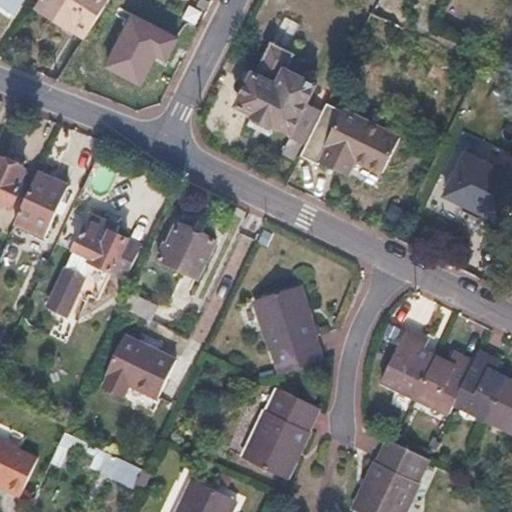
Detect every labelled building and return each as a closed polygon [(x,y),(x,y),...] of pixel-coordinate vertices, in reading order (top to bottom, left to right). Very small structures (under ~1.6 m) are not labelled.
[(1,0),(17,9),(23,0),(1,0)] [(39,0),(34,8),(59,24),(84,39),(109,0),(108,0),(39,0)] [(299,143),(304,145),(322,109),(306,101),(316,82),(296,72),(286,68),(292,55),(294,51),(285,47),(297,22),(283,15),(253,72),(251,71),(235,103),(252,111),(250,115),(251,115),(270,124),(271,125),(273,122),(289,130),(287,135),(287,137),(299,143)] [(292,55),(286,68),(296,72),(302,60),(292,55)] [(381,171),(398,135),(326,101),(322,109),(304,145),(300,154),(317,163),(319,160),(346,174),(354,157),(381,171)] [(267,132),(270,124),(251,115),(248,123),(267,132)] [(299,143),(287,137),(280,152),(292,158),(299,143)] [(499,229),(511,201),(511,175),(464,152),(444,195),(461,204),(458,209),(499,229)] [(0,198),(14,205),(23,185),(31,189),(37,175),(25,169),(10,163),(0,157),(0,198)] [(37,175),(31,189),(15,224),(45,237),(68,186),(53,179),(38,172),(37,175)] [(99,219),(90,215),(48,307),(68,316),(92,263),(126,279),(143,244),(106,227),(108,222),(99,219)] [(169,242),(165,241),(157,258),(199,278),(217,240),(198,232),(179,223),(169,242)] [(298,286),(253,300),(268,351),(271,350),(278,374),(319,362),(311,336),(313,335),(307,315),(298,286)] [(158,305),(131,292),(124,307),(151,320),(158,305)] [(416,335),(403,329),(378,380),(412,397),(432,356),(420,350),(425,339),(416,335)] [(151,346),(124,334),(106,372),(110,373),(103,387),(124,397),(131,384),(160,397),(177,358),(151,346)] [(442,361),(432,356),(412,397),(446,413),(451,402),(470,361),(454,353),(447,350),(442,361)] [(476,350),(470,361),(451,402),(484,419),(504,377),(493,372),(498,361),(491,358),(476,350)] [(511,380),(504,377),(484,419),(511,432),(511,380)] [(266,411),(264,411),(241,458),(285,480),(308,432),(306,431),(317,408),(277,388),(266,411)] [(4,393),(0,400),(0,407),(20,417),(27,403),(4,393)] [(383,460),(381,459),(357,507),(368,511),(407,511),(423,480),(421,479),(433,456),(394,437),(383,460)] [(38,456),(0,438),(0,480),(8,484),(6,488),(13,492),(20,495),(38,456)] [(146,470),(119,458),(111,475),(137,488),(146,470)] [(232,511),(237,502),(194,480),(178,511),(232,511)]
